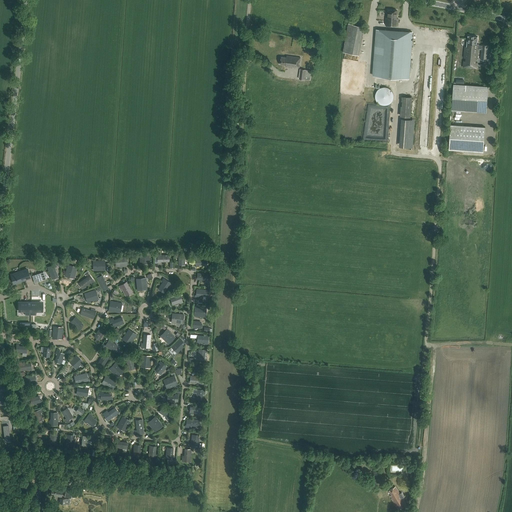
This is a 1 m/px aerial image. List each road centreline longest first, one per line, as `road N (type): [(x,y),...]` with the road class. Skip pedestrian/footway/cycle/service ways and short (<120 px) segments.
road 1 (unclassified): [(0,236),(25,0)]
road 2 (unclassified): [(38,511),(0,327)]
road 3 (track): [(249,0),(242,138)]
